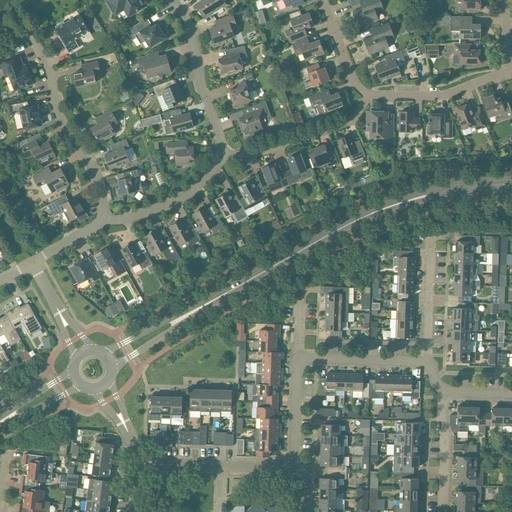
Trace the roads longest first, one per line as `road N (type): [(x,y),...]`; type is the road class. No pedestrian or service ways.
road 1 (tertiary): [(189,314),(337,230),(407,201)]
road 2 (residential): [(103,221),(100,183),(55,107),(32,40)]
road 3 (residential): [(217,155),(188,26),(172,0)]
road 4 (residential): [(292,468),(138,463)]
road 5 (residential): [(368,95),(441,96),(504,70)]
road 6 (residential): [(103,221),(182,199),(217,155)]
road 7 (residential): [(425,363),(297,359)]
road 8 (residential): [(425,363),(430,236)]
road 9 (residential): [(440,511),(441,390)]
